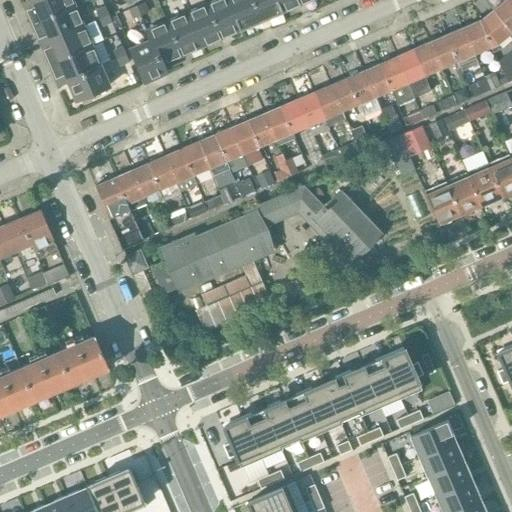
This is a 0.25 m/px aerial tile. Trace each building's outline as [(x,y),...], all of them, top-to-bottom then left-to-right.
[(73,6),(70,0),(33,0),(31,0),(24,3),(33,24),(73,6)] [(227,0),(220,0),(207,6),(220,37),(239,29),(240,30),(241,30),(227,0)] [(251,0),(227,0),(241,30),(261,21),(251,0)] [(274,0),(251,0),(261,21),(280,13),(274,0)] [(298,0),(274,0),(280,13),(281,13),(281,11),(300,3),(298,0)] [(504,0),(492,10),(511,34),(511,7),(506,0),(504,0)] [(148,12),(144,2),(136,6),(140,16),(148,12)] [(82,26),(73,6),(33,24),(41,44),(82,26)] [(104,6),(94,11),(98,19),(108,15),(104,6)] [(127,9),(132,19),(140,16),(136,6),(127,9)] [(201,46),(220,37),(207,6),(187,14),(201,46)] [(478,21),(490,48),(497,45),(511,34),(492,10),(481,19),(478,21)] [(181,55),(201,46),(187,14),(167,23),(181,55)] [(102,28),(112,23),(108,15),(98,19),(102,28)] [(473,55),(490,48),(478,21),(461,28),(473,55)] [(167,23),(146,32),(150,41),(151,41),(161,63),(162,63),(181,55),(167,23)] [(41,44),(50,64),(91,46),(82,26),(41,44)] [(457,63),(473,55),(461,28),(445,35),(457,63)] [(440,70),(457,63),(445,35),(429,42),(440,70)] [(131,49),(144,81),(166,72),(162,63),(161,63),(151,41),(150,41),(131,49)] [(424,77),(440,70),(429,42),(412,50),(424,77)] [(59,84),(66,81),(68,80),(68,79),(99,66),(91,46),(50,64),(59,84)] [(122,46),(111,50),(115,59),(126,54),(122,46)] [(407,84),(414,81),(424,77),(412,50),(396,57),(406,81),(407,84)] [(119,67),(129,63),(126,54),(115,59),(119,67)] [(407,84),(406,81),(396,57),(379,64),(391,91),(397,106),(414,99),(407,84)] [(374,98),(391,91),(379,64),(363,71),(367,81),(374,98)] [(108,86),(106,81),(99,66),(68,79),(68,80),(76,100),(108,86)] [(374,98),(367,81),(363,71),(346,78),(358,105),(363,117),(379,110),(374,98)] [(500,85),(494,72),(483,77),(484,80),(489,91),(500,85)] [(346,78),(329,85),(341,112),(358,105),(346,78)] [(474,85),(479,96),(489,91),(484,80),(474,85)] [(329,85),(313,92),(325,120),(326,119),(329,126),(344,119),(341,112),(329,85)] [(469,99),(464,90),(452,95),(456,105),(469,99)] [(313,92),(297,99),(308,127),(312,137),(329,130),(325,120),(313,92)] [(491,113),(492,115),(511,105),(511,104),(506,92),(484,101),(490,113),(491,113)] [(435,103),(440,112),(456,105),(452,95),(435,103)] [(297,99),(280,107),(294,139),(295,139),(293,133),(308,127),(297,99)] [(464,110),(469,122),(490,113),(484,101),(464,110)] [(402,129),(394,111),(389,114),(385,105),(379,107),(384,119),(383,119),(390,134),(402,129)] [(435,113),(432,106),(419,111),(422,119),(435,113)] [(263,114),(275,141),(277,146),(294,139),(280,107),(263,114)] [(442,119),(448,131),(469,122),(464,110),(442,119)] [(401,119),(405,127),(422,119),(419,111),(401,119)] [(263,114),(247,121),(259,148),(275,141),(263,114)] [(375,122),(382,138),(390,134),(383,119),(375,122)] [(447,133),(441,119),(428,124),(435,139),(447,133)] [(247,121),(231,128),(247,166),(262,159),(257,149),(259,148),(247,121)] [(348,131),(353,142),(354,142),(357,149),(369,144),(361,125),(348,131)] [(421,126),(400,136),(409,157),(431,148),(421,126)] [(231,128),(214,135),(229,169),(231,173),(247,166),(231,128)] [(198,142),(209,169),(212,176),(229,169),(214,135),(198,142)] [(413,169),(399,135),(387,140),(402,174),(413,169)] [(198,142),(181,149),(193,176),(209,169),(198,142)] [(337,149),(340,156),(357,149),(354,142),(353,142),(337,149)] [(181,149),(164,156),(176,184),(179,192),(196,185),(193,176),(181,149)] [(322,156),(325,163),(340,156),(337,149),(322,156)] [(285,160),(282,154),(274,157),(280,171),(274,173),(277,182),(290,176),(284,161),(285,160)] [(486,163),(500,195),(503,194),(505,196),(511,193),(511,164),(508,154),(486,163)] [(164,156),(148,163),(160,191),(176,184),(164,156)] [(292,157),(285,160),(284,161),(290,176),(298,173),(292,157)] [(148,163),(132,170),(144,198),(160,191),(148,163)] [(486,163),(465,172),(479,204),(482,203),(484,205),(491,202),(491,199),(500,195),(486,163)] [(132,170),(115,177),(130,212),(147,205),(145,202),(144,198),(132,170)] [(269,171),(256,176),(261,189),(274,183),(269,171)] [(465,172),(444,181),(458,213),(461,212),(463,214),(471,211),(471,208),(479,204),(465,172)] [(142,240),(130,212),(115,177),(95,186),(122,248),(142,240)] [(254,192),(248,178),(235,184),(241,197),(254,192)] [(231,202),(222,181),(215,183),(220,195),(225,204),(231,202)] [(424,190),(437,222),(440,221),(442,223),(450,220),(450,217),(458,213),(444,181),(424,190)] [(167,263),(152,270),(163,294),(178,287),(179,290),(181,289),(180,288),(209,276),(210,277),(211,276),(211,275),(239,262),(240,263),(246,275),(201,294),(206,305),(195,310),(204,332),(271,304),(251,257),(270,249),(270,250),(272,250),(261,225),(269,221),(269,222),(270,222),(270,216),(284,210),(289,214),(290,213),(289,213),(297,209),(324,236),(323,237),(324,239),(329,234),(332,236),(332,235),(352,256),(351,257),(352,258),(379,232),(377,231),(376,232),(340,195),(341,194),(340,192),(325,207),(324,205),(321,208),(301,188),(244,214),(245,216),(193,239),(191,235),(190,235),(190,237),(163,249),(162,247),(161,248),(167,263)] [(220,195),(204,201),(205,202),(203,203),(207,212),(225,204),(220,195)] [(145,202),(147,205),(159,233),(167,229),(154,198),(145,202)] [(182,209),(170,214),(175,226),(188,220),(182,209)] [(31,246),(34,252),(38,260),(58,251),(54,243),(40,210),(20,218),(32,246),(31,246)] [(15,253),(31,246),(32,246),(20,218),(4,226),(15,253)] [(137,227),(143,240),(153,235),(148,223),(137,227)] [(0,259),(15,253),(4,226),(0,227),(0,259)] [(126,258),(133,274),(146,268),(139,253),(126,258)] [(48,286),(69,277),(63,264),(42,274),(48,286)] [(149,295),(152,294),(143,272),(134,275),(143,298),(149,295)] [(29,288),(30,291),(46,285),(41,273),(26,279),(29,288)] [(25,276),(15,280),(20,292),(29,288),(26,279),(25,276)] [(0,299),(0,301),(12,296),(9,288),(0,292),(0,299)] [(0,319),(56,296),(52,288),(0,310),(0,319)] [(108,368),(94,336),(56,352),(70,385),(108,368)] [(511,346),(497,353),(504,369),(497,372),(502,384),(509,381),(511,388),(511,346)] [(403,349),(383,358),(401,399),(421,390),(416,377),(422,374),(417,363),(411,366),(403,349)] [(34,400),(70,385),(56,352),(20,367),(34,400)] [(383,358),(363,367),(380,408),(401,399),(383,358)] [(20,367),(0,376),(0,415),(34,400),(20,367)] [(363,367),(343,375),(360,416),(380,408),(363,367)] [(343,375),(323,384),(340,423),(359,415),(359,416),(360,416),(343,375)] [(323,384),(302,393),(320,434),(341,425),(340,423),(323,384)] [(302,393),(283,401),(301,442),(320,434),(302,393)] [(283,401),(263,409),(281,451),(282,450),(281,448),(299,440),(300,442),(301,442),(283,401)] [(263,409),(244,418),(261,459),(281,451),(263,409)] [(419,411),(407,415),(411,424),(423,419),(419,411)] [(407,415),(396,420),(399,429),(411,424),(407,415)] [(244,418),(223,427),(230,443),(223,446),(228,458),(235,455),(241,468),(261,459),(244,418)] [(445,421),(410,436),(419,457),(454,442),(445,421)] [(379,428),(368,433),(371,441),(383,436),(379,428)] [(368,433),(356,438),(360,446),(371,441),(368,433)] [(348,441),(336,446),(340,455),(352,450),(348,441)] [(454,442),(419,457),(428,477),(463,462),(454,442)] [(320,453),(308,458),(312,467),(323,462),(320,453)] [(395,454),(387,457),(392,469),(400,465),(395,454)] [(308,458),(297,463),(300,472),(312,467),(308,458)] [(463,462),(428,477),(436,496),(471,481),(471,480),(463,462)] [(400,465),(392,469),(397,480),(405,477),(400,465)] [(109,476),(108,477),(123,511),(133,511),(146,507),(129,467),(119,472),(109,476)] [(280,470),(268,475),(272,484),(284,479),(280,470)] [(268,475),(257,480),(261,489),(272,484),(268,475)] [(95,482),(85,486),(86,488),(96,511),(123,511),(108,477),(105,478),(95,482)] [(471,481),(436,496),(441,508),(442,511),(455,511),(480,502),(471,481)] [(314,485),(305,488),(310,500),(319,496),(314,485)] [(286,486),(247,502),(251,511),(281,511),(295,506),(286,486)] [(67,496),(66,496),(73,511),(96,511),(86,488),(78,491),(72,494),(67,496)] [(412,493),(404,497),(409,509),(417,505),(412,493)] [(50,503),(45,505),(48,511),(73,511),(66,496),(64,497),(54,502),(50,503)] [(319,496),(310,500),(315,511),(324,508),(319,496)] [(484,511),(480,502),(455,511),(484,511)]
